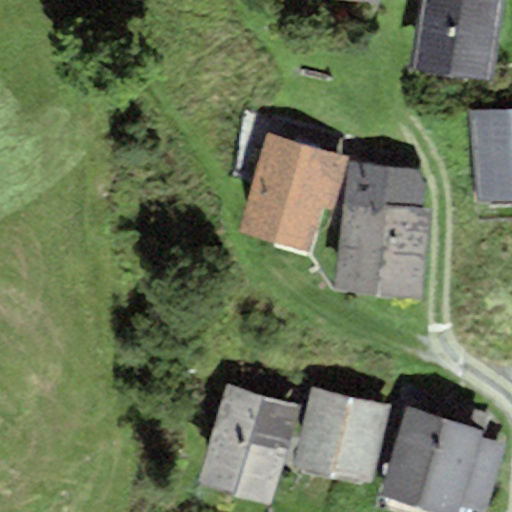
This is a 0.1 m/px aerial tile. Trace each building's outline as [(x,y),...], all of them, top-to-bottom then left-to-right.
[(488,83),(500,0),(422,0),(412,72),(488,83)] [(511,197),(511,109),(470,113),(476,200),(511,197)] [(333,210),(348,156),(267,133),(238,232),(310,253),(323,207),(333,210)] [(424,169),(350,162),(337,291),(423,300),(432,210),(421,209),(424,169)] [(268,505),(298,408),(226,386),(196,483),(268,505)] [(374,486),(389,404),(309,390),(295,472),(374,486)] [(482,429),(404,410),(382,495),(447,511),(460,511),(462,508),(479,511),(485,511),(502,447),(479,441),(482,429)]
